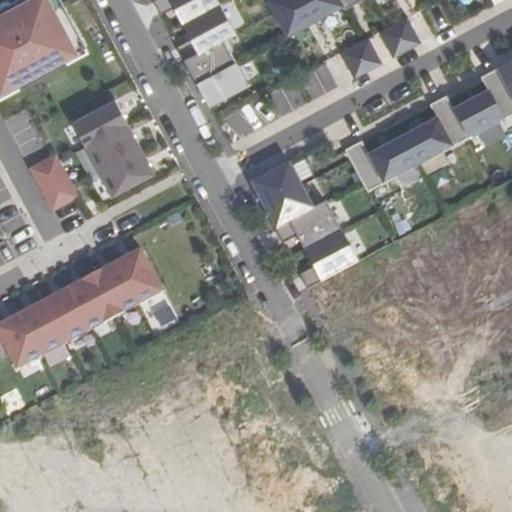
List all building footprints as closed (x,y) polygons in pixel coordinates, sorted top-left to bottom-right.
[(0,93),(16,85),(20,91),(67,66),(65,60),(86,48),(60,0),(16,0),(0,9),(0,93)] [(178,46),(210,108),(248,87),(224,41),(236,34),(217,0),(154,0),(153,1),(161,15),(175,8),(192,39),(178,46)] [(267,0),(286,37),(356,0),(267,0)] [(392,58),(421,44),(407,18),(378,34),(392,58)] [(353,79),(382,64),(368,39),(340,54),(353,79)] [(65,60),(67,66),(88,53),(86,48),(65,60)] [(360,142),(344,151),(366,194),(511,116),(511,61),(479,79),(486,92),(452,110),(445,97),(428,106),(435,119),(367,155),(360,142)] [(0,100),(20,91),(16,85),(0,93),(0,100)] [(115,100),(72,123),(112,198),(155,175),(115,100)] [(54,154),(29,168),(52,211),(79,198),(54,154)] [(290,164),(250,185),(275,231),(290,223),(314,210),(290,164)] [(314,210),(290,223),(298,237),(306,253),(342,233),(327,204),(314,210)] [(282,246),(298,237),(290,223),(275,231),(282,246)] [(358,264),(342,233),(306,253),(314,269),(322,283),(358,264)] [(140,249),(0,323),(0,358),(7,355),(16,371),(163,292),(140,249)] [(322,283),(314,269),(300,277),(308,290),(322,283)]
